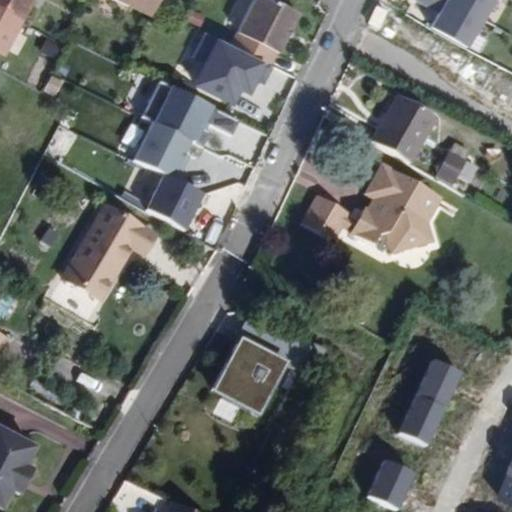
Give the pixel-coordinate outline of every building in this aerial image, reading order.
[(0,0),(0,11),(20,22),(30,0),(0,0)] [(114,0),(147,16),(154,0),(114,0)] [(253,0),(237,32),(276,52),(296,12),(272,0),(253,0)] [(410,0),(429,10),(421,25),(462,47),(487,0),(410,0)] [(0,54),(2,56),(20,22),(0,11),(0,54)] [(193,87),(237,109),(261,62),(217,41),(193,87)] [(511,78),(439,41),(435,50),(462,64),(456,75),(509,102),(511,96),(511,78)] [(144,210),(181,228),(196,196),(167,182),(185,144),(191,147),(201,125),(233,140),(241,123),(164,87),(131,158),(162,173),(144,210)] [(98,124),(120,135),(133,108),(110,98),(98,124)] [(371,144),(408,166),(433,119),(395,98),(371,144)] [(454,176),(466,182),(474,167),(448,153),(435,177),(449,184),(454,176)] [(424,225),(438,200),(379,167),(362,195),(371,201),(375,203),(369,214),(365,212),(362,211),(354,226),(349,234),(347,236),(368,249),(374,239),(383,236),(388,256),(428,245),(424,225)] [(314,199),(299,226),(330,244),(339,228),(344,220),(345,217),(314,199)] [(371,201),(365,212),(369,214),(375,203),(371,201)] [(127,252),(140,259),(151,240),(101,212),(60,284),(98,304),(127,252)] [(339,228),(349,234),(354,226),(344,220),(339,228)] [(0,361),(10,341),(0,335),(0,361)] [(231,340),(204,392),(251,416),(277,363),(231,340)] [(457,372),(423,358),(390,437),(423,451),(457,372)] [(28,471),(24,470),(35,450),(0,431),(0,511),(11,494),(14,496),(28,471)] [(393,511),(411,473),(377,458),(359,499),(388,511),(393,511)] [(511,458),(495,499),(511,506),(511,458)] [(14,496),(18,498),(31,473),(28,471),(14,496)] [(215,511),(216,511),(177,493),(168,511),(215,511)]
